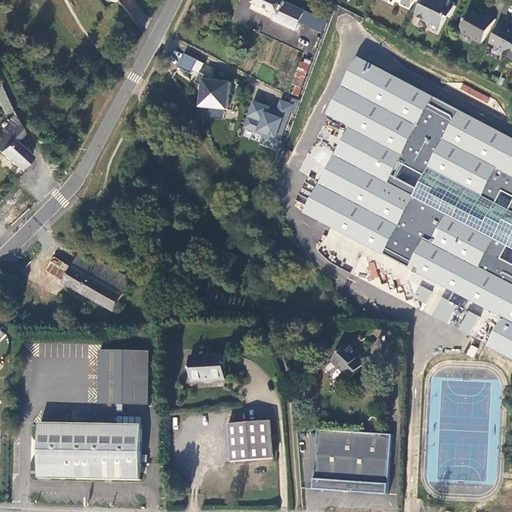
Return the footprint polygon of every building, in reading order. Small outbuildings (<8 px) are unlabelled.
[(298,32),(301,24),(306,12),(280,0),(252,0),(251,3),(276,15),(274,22),(298,32)] [(402,0),(406,2),(404,6),(412,10),(416,0),(402,0)] [(422,0),(416,13),(420,15),(418,19),(430,25),(433,29),(443,33),(450,17),(455,19),(460,6),(458,1),(455,0),(422,0)] [(485,46),(499,20),(489,16),(488,18),(473,11),(463,29),(466,34),(476,40),(475,42),(485,46)] [(306,12),(301,24),(323,33),(328,21),(306,12)] [(511,30),(504,25),(493,44),(508,52),(506,57),(511,60),(511,30)] [(184,53),(178,67),(190,73),(192,71),(199,73),(199,72),(204,63),(184,53)] [(309,65),(300,62),(289,93),(299,97),(309,65)] [(489,351),(511,362),(511,142),(362,62),(334,114),(355,125),(306,217),(505,322),(489,351)] [(204,75),(199,72),(199,73),(194,82),(199,85),(196,107),(228,111),(231,82),(203,78),(204,75)] [(270,106),(252,100),(242,128),(262,135),(259,144),(277,151),(291,113),(294,115),(299,101),(291,97),(289,102),(279,99),(274,114),(268,113),(270,106)] [(24,133),(15,114),(14,114),(9,103),(0,112),(0,127),(3,130),(0,133),(0,151),(20,169),(32,157),(16,142),(24,133)] [(222,118),(222,110),(209,109),(208,116),(222,118)] [(134,281),(82,252),(74,266),(56,256),(47,272),(116,311),(134,281)] [(1,268),(0,268),(0,287),(10,279),(5,273),(1,268)] [(474,358),(478,348),(470,344),(466,355),(474,358)] [(350,382),(367,365),(360,360),(363,357),(349,345),(333,362),(344,374),(343,376),(350,382)] [(149,350),(102,350),(98,350),(98,403),(148,405),(149,350)] [(226,380),(223,352),(188,355),(190,383),(226,380)] [(338,381),(343,376),(344,374),(333,362),(327,368),(327,371),(330,374),(330,377),(335,381),(338,381)] [(273,459),(270,420),(225,424),(229,463),(273,459)] [(98,423),(36,422),(36,481),(142,481),(143,424),(98,423)] [(317,429),(311,489),(385,495),(389,495),(393,434),(317,429)] [(162,490),(162,499),(171,499),(171,491),(162,490)]
